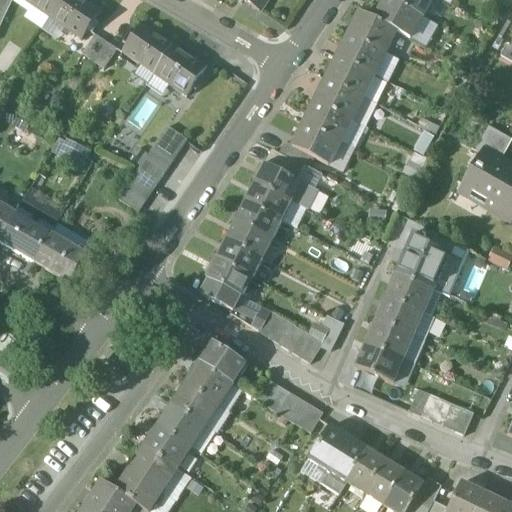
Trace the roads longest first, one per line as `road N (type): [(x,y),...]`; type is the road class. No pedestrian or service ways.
road 1 (residential): [(511,472),(320,391),(203,318)]
road 2 (residential): [(282,69),(140,276)]
road 3 (residential): [(55,511),(203,318)]
road 4 (residential): [(282,69),(165,0)]
